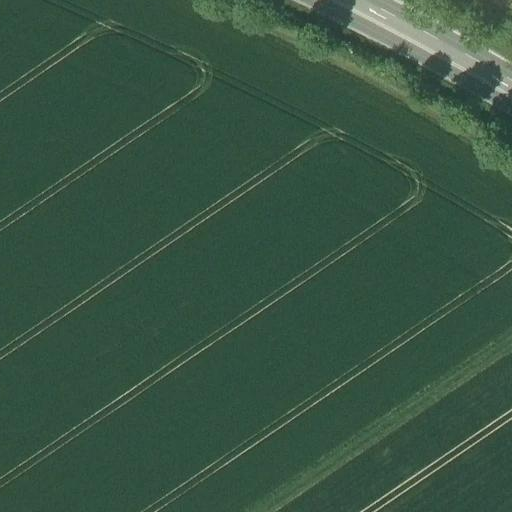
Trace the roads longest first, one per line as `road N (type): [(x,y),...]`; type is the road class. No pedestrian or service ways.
road 1 (track): [(511,169),(382,93),(184,0)]
road 2 (track): [(264,511),(511,343)]
road 3 (primary): [(511,86),(339,0)]
